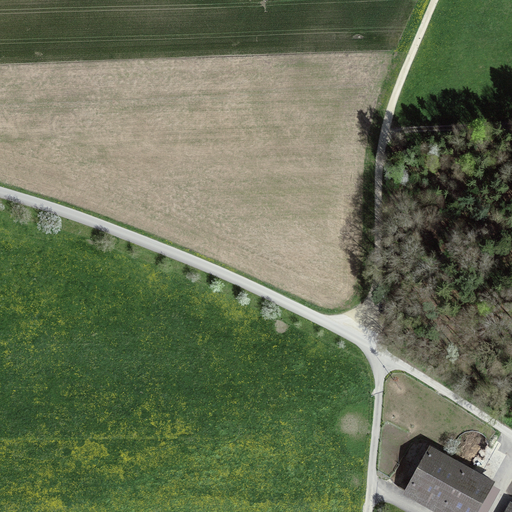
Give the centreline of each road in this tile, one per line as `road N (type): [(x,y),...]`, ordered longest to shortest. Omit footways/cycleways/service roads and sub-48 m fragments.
road 1 (unclassified): [(511,434),(306,313),(188,258),(0,191)]
road 2 (track): [(361,341),(383,291),(378,183),(389,128),(435,0)]
road 3 (track): [(368,511),(383,352)]
